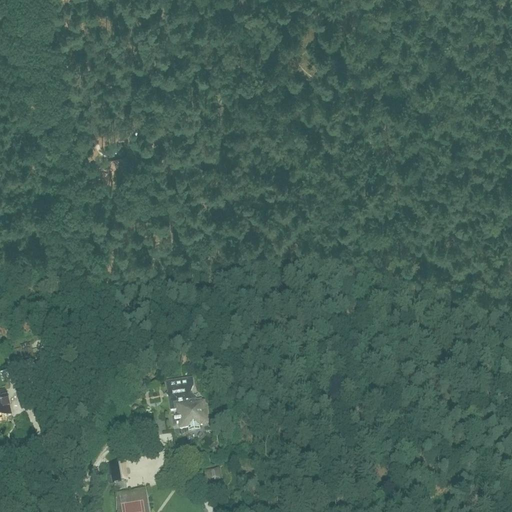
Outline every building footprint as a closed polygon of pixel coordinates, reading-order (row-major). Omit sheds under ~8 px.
[(34,362),(31,343),(20,345),(20,347),(11,349),(12,354),(11,354),(13,362),(23,360),(24,364),(34,362)] [(165,395),(169,397),(171,410),(178,409),(181,426),(205,422),(202,404),(199,405),(198,401),(196,401),(189,394),(193,386),(192,378),(165,382),(167,393),(165,395)] [(57,386),(58,400),(74,399),(74,394),(79,394),(78,385),(57,386)] [(0,417),(10,415),(8,408),(9,408),(7,398),(7,399),(5,390),(0,391),(0,417)] [(127,481),(124,461),(109,464),(112,483),(127,481)] [(219,468),(205,470),(207,483),(209,483),(220,481),(221,480),(219,468)]
